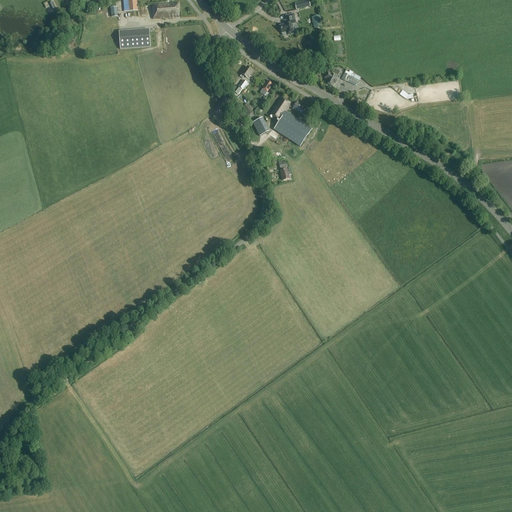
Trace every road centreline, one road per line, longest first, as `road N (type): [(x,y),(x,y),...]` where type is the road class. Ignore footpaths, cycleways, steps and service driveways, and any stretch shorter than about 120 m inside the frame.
road 1 (unclassified): [(0,447),(27,407),(261,219),(254,156),(208,58),(228,29)]
road 2 (tertiary): [(511,233),(445,169),(228,29)]
